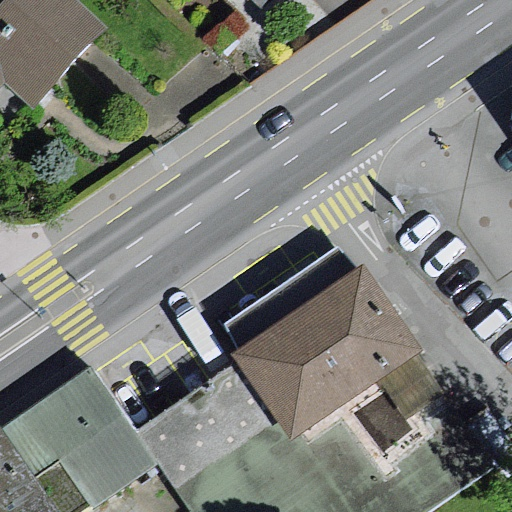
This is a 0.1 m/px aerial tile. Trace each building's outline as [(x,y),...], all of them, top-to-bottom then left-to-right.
[(0,0),(0,97),(20,115),(88,39),(43,0),(0,0)] [(236,0),(249,12),(259,0),(236,0)] [(343,281),(216,365),(275,452),(401,367),(343,281)] [(87,378),(10,429),(65,511),(92,511),(151,473),(87,378)] [(55,511),(0,430),(0,511),(55,511)]
